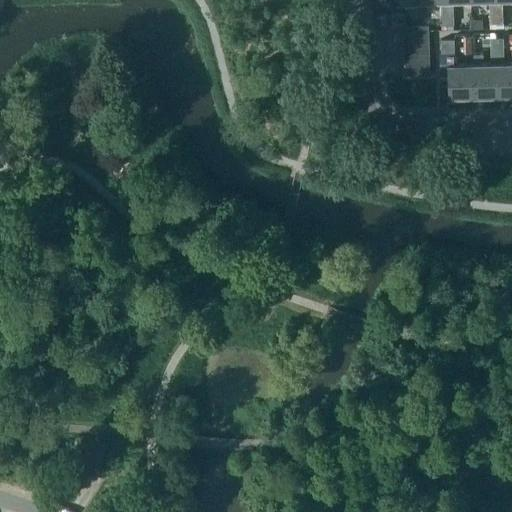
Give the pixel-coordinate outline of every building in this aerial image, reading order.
[(440,24),(446,24),(445,0),(421,0),(421,1),(440,0),(440,24)] [(494,0),(495,23),(502,23),(501,0),(494,0)] [(390,13),(391,25),(404,25),(403,13),(390,13)] [(428,37),(427,25),(404,25),(404,37),(428,37)] [(404,37),(404,49),(428,49),(428,37),(404,37)] [(472,54),(472,63),(473,95),(498,94),(496,38),(490,38),(490,62),(482,63),(482,53),(472,54)] [(498,94),(511,93),(511,61),(503,62),(502,38),(496,38),(498,94)] [(441,39),(441,51),(453,51),(453,39),(441,39)] [(404,49),(404,62),(428,62),(428,49),(404,49)] [(404,62),(405,75),(428,75),(428,62),(404,62)] [(448,95),(473,95),(472,63),(447,64),(448,86),(448,95)] [(439,86),(448,86),(447,64),(439,64),(439,86)]
